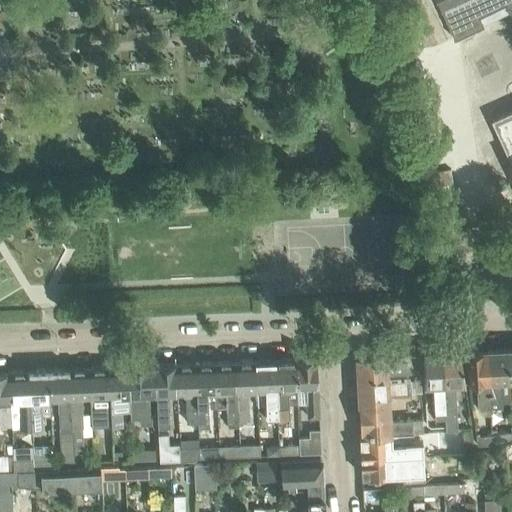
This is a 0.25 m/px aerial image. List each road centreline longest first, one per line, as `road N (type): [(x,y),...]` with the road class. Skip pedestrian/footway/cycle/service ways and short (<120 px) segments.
road 1 (residential): [(335,334),(0,352)]
road 2 (residential): [(344,511),(335,334)]
road 3 (residential): [(511,323),(335,334)]
